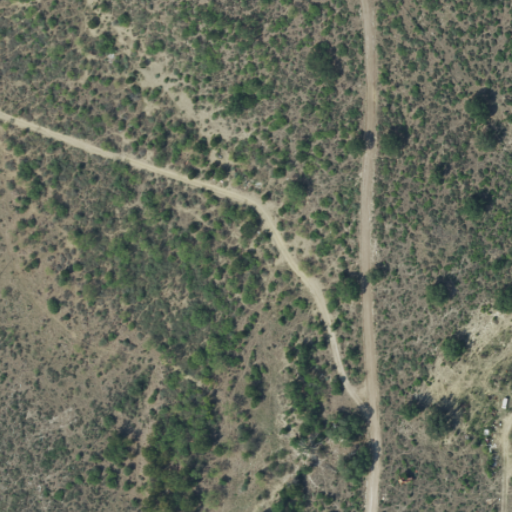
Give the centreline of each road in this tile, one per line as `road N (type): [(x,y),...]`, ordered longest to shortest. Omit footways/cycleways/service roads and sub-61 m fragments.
road 1 (residential): [(402,511),(397,0)]
road 2 (residential): [(0,150),(5,215),(25,265),(100,355),(229,420),(269,465),(269,511)]
road 3 (residential): [(398,360),(333,320),(313,275),(249,215),(80,165),(5,160)]
